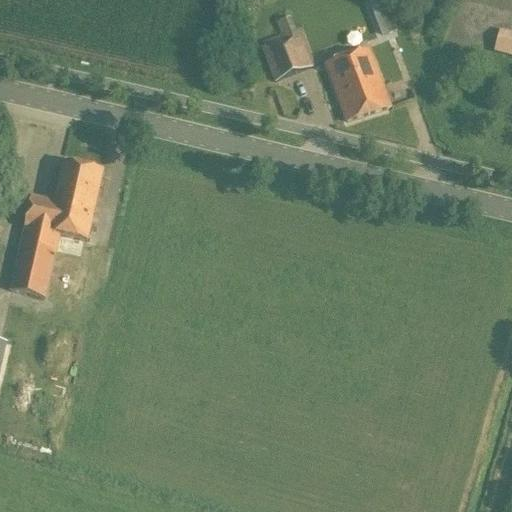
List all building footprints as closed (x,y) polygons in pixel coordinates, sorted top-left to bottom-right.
[(397,34),(384,0),(374,0),(368,3),(382,40),(397,34)] [(491,55),(511,57),(511,33),(494,32),(491,55)] [(298,41),(295,34),(277,41),(279,48),(262,54),(273,83),(311,68),(301,40),(298,41)] [(346,124),(389,109),(369,51),(326,66),(346,124)] [(23,230),(9,291),(46,300),(60,236),(87,242),(102,173),(79,168),(78,164),(67,161),(64,165),(62,164),(53,205),(31,200),(24,230),(23,230)]
